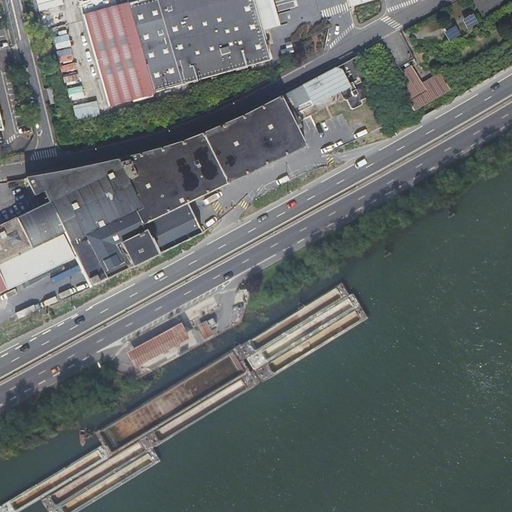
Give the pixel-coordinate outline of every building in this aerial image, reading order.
[(62,0),(35,0),(38,10),(63,4),(62,0)] [(97,0),(79,5),(83,18),(117,9),(113,0),(97,0)] [(113,0),(117,9),(83,18),(108,107),(132,101),(153,95),(268,62),(260,34),(250,0),(113,0)] [(250,0),(260,34),(280,28),(271,0),(250,0)] [(466,29),(478,24),(474,13),(462,17),(466,29)] [(449,41),(461,34),(455,25),(443,31),(449,41)] [(57,62),(71,62),(70,36),(57,36),(57,62)] [(387,76),(383,67),(378,58),(364,65),(372,82),(387,76)] [(437,75),(428,80),(419,86),(408,67),(395,74),(399,81),(394,84),(407,112),(446,91),(437,75)] [(333,68),(299,86),(311,106),(349,86),(341,70),(333,68)] [(82,86),(68,88),(69,99),(83,98),(82,86)] [(154,100),(153,95),(132,101),(134,105),(154,100)] [(306,147),(279,97),(264,105),(244,115),(230,122),(181,143),(149,152),(124,159),(71,171),(25,179),(34,198),(41,195),(46,205),(62,237),(73,260),(87,289),(101,282),(81,242),(135,216),(141,227),(178,209),(249,175),(306,147)] [(91,102),(73,105),(75,120),(93,117),(91,102)] [(34,198),(25,179),(21,179),(26,193),(26,194),(28,200),(27,201),(31,212),(46,205),(41,195),(34,198)] [(31,212),(0,227),(0,265),(62,237),(46,205),(31,212)] [(62,237),(0,265),(0,275),(7,291),(73,260),(62,237)] [(206,339),(221,331),(213,318),(199,326),(206,339)]
